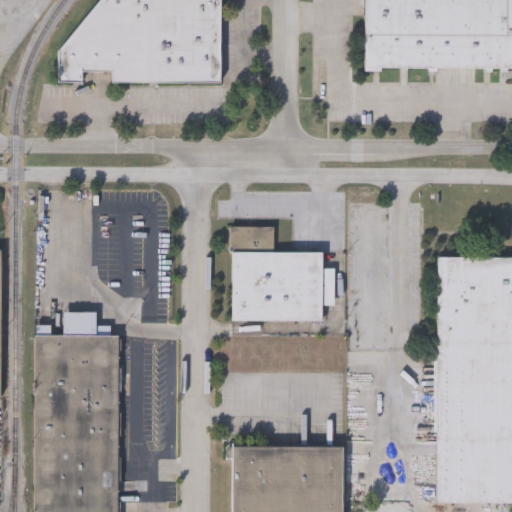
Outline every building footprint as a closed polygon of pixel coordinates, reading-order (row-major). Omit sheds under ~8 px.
[(57,48),(96,0),(218,0),(218,82),(110,81),(110,70),(81,70),(81,82),(56,82),(57,48)] [(511,0),(511,69),(362,67),(363,0),(511,0)] [(321,320),(231,320),(231,226),(273,226),(273,252),(321,252),(321,320)] [(436,256),(511,256),(511,503),(435,503),(436,256)] [(32,511),(33,335),(118,335),(117,511),(32,511)] [(230,511),(231,447),(342,447),(341,511),(230,511)]
